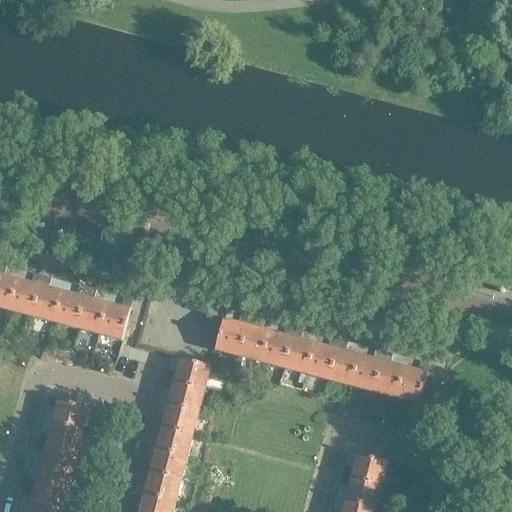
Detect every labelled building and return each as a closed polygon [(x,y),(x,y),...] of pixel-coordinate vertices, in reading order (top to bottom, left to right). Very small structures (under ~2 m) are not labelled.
[(0,309),(10,312),(20,271),(2,266),(0,273),(0,309)] [(32,318),(40,286),(36,285),(39,276),(20,271),(10,312),(32,318)] [(54,324),(65,283),(47,278),(44,287),(40,286),(32,318),(54,324)] [(77,330),(85,298),(81,297),(84,288),(65,283),(54,324),(77,330)] [(99,336),(110,295),(92,290),(89,299),(85,298),(77,330),(99,336)] [(122,342),(131,310),(126,309),(129,300),(110,295),(99,336),(122,342)] [(239,358),(247,326),(243,325),(246,316),(226,311),(216,351),(239,358)] [(261,364),(272,323),(254,318),(251,327),(247,326),(239,358),(261,364)] [(284,370),(292,338),(288,337),(291,328),(272,323),(261,364),(284,370)] [(306,375),(317,335),(299,330),(296,339),(292,338),(284,370),(306,375)] [(329,381),(337,350),(333,349),(335,340),(317,335),(306,375),(329,381)] [(351,387),(362,347),(344,342),(341,351),(337,350),(329,381),(351,387)] [(374,393),(382,362),(378,361),(380,351),(362,347),(351,387),(374,393)] [(396,399),(407,358),(388,354),(386,363),(382,362),(374,393),(396,399)] [(205,391),(211,369),(212,367),(180,359),(180,360),(171,357),(166,376),(175,378),(174,382),(205,391)] [(419,405),(427,374),(423,373),(425,363),(407,358),(396,399),(419,405)] [(199,413),(205,391),(174,382),(173,386),(164,384),(159,402),(199,413)] [(83,431),(89,408),(59,400),(58,405),(48,402),(43,421),(83,431)] [(193,435),(199,413),(159,402),(154,421),(163,423),(162,427),(193,435)] [(77,454),(83,431),(43,421),(38,439),(48,442),(47,446),(77,454)] [(187,458),(193,435),(162,427),(161,431),(152,429),(147,447),(187,458)] [(72,476),(77,454),(47,446),(46,450),(36,447),(31,466),(72,476)] [(181,480),(187,458),(147,447),(142,465),(151,468),(150,472),(181,480)] [(382,486),(389,463),(357,455),(348,453),(343,471),(352,474),(351,478),(382,486)] [(66,499),(72,476),(31,466),(27,484),(36,487),(35,491),(66,499)] [(176,502),(181,480),(150,472),(149,476),(140,473),(135,492),(176,502)] [(376,509),(382,486),(351,478),(350,482),(341,479),(336,498),(376,509)] [(25,511),(62,511),(66,499),(35,491),(34,495),(24,492),(20,511),(25,511)] [(173,511),(176,503),(176,502),(135,492),(130,510),(136,511),(173,511)] [(375,511),(376,509),(336,498),(331,511),(375,511)]
